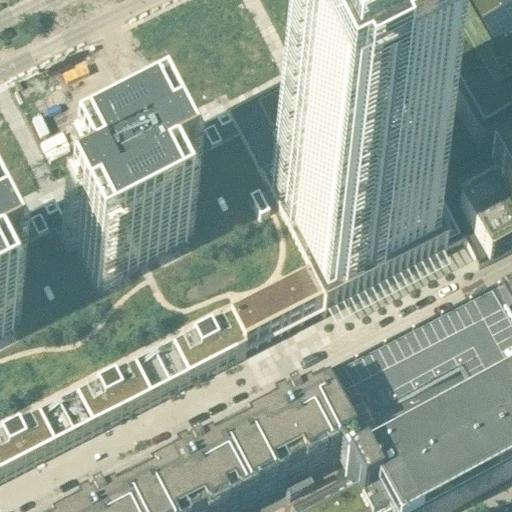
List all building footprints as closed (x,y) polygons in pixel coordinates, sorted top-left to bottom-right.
[(511,0),(332,0),(363,60),(365,63),(371,76),(430,186),(476,160),(478,163),(511,143),(511,0)] [(332,80),(224,135),(275,236),(305,294),(321,325),(461,254),(382,99),(369,72),(365,63),(332,80)] [(0,487),(287,342),(321,325),(305,294),(275,236),(224,135),(162,166),(72,212),(61,218),(0,248),(0,487)] [(475,165),(435,188),(450,219),(478,272),(485,268),(511,254),(511,187),(509,189),(507,186),(505,182),(498,168),(482,177),(475,165)] [(511,300),(502,305),(511,324),(511,300)] [(511,324),(502,305),(320,399),(350,459),(354,465),(348,468),(352,477),(344,481),(344,482),(353,477),(353,478),(344,483),(344,484),(291,511),(458,511),(511,483),(511,324)] [(246,511),(282,494),(288,506),(312,494),(305,482),(350,459),(320,399),(101,511),(246,511)]
